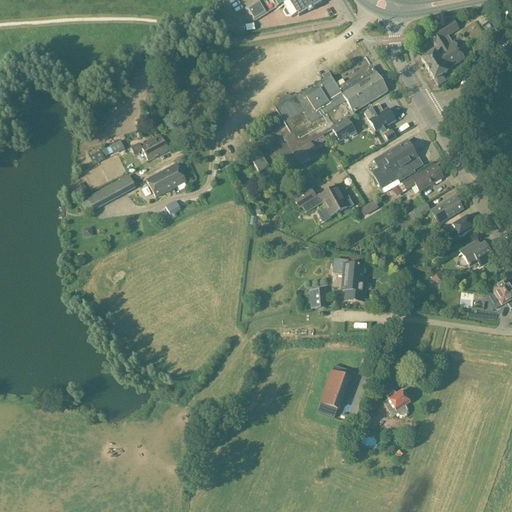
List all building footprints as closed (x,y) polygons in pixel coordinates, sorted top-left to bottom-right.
[(262,0),(260,2),(260,1),(246,10),(253,22),(275,9),(283,4),(285,8),(283,12),(286,17),(291,17),(291,18),(297,15),(299,17),(326,0),(325,0),(262,0)] [(433,80),(433,81),(438,88),(446,83),(442,75),(446,73),(445,71),(464,60),(454,43),(452,44),(448,37),(459,31),(453,20),(429,35),(439,51),(434,54),(433,52),(421,60),(422,62),(422,61),(426,68),(425,69),(428,73),(428,72),(433,79),(432,79),(433,80)] [(333,130),(346,121),(354,116),(353,114),(387,93),(371,68),(337,89),(333,82),(292,107),(291,105),(288,104),(284,107),(284,109),(285,111),(278,116),(290,134),(282,139),(287,146),(265,160),(270,168),(288,157),(310,144),(333,130)] [(374,131),(376,134),(380,132),(381,133),(382,133),(388,130),(386,127),(394,122),(388,111),(382,114),(378,106),(364,115),(372,128),(374,131)] [(354,133),(346,121),(333,130),(340,142),(354,133)] [(258,144),(267,153),(277,143),(268,134),(258,144)] [(148,162),(167,151),(159,136),(140,146),(139,144),(130,149),(134,157),(142,153),(148,162)] [(380,173),(373,177),(374,178),(371,180),(374,187),(378,184),(384,195),(400,185),(398,183),(414,173),(413,171),(421,166),(406,141),(382,156),(373,162),(380,173)] [(121,142),(109,148),(113,155),(124,150),(123,146),(121,142)] [(300,168),(318,157),(310,144),(288,157),(292,163),(296,161),(300,168)] [(107,149),(101,152),(104,158),(110,155),(107,149)] [(89,158),(93,165),(104,159),(104,158),(101,152),(89,158)] [(258,175),(270,168),(265,160),(261,154),(250,161),(258,175)] [(183,158),(177,161),(180,166),(186,162),(183,158)] [(145,182),(155,199),(185,183),(175,165),(145,182)] [(443,178),(435,165),(418,176),(417,174),(401,184),(406,192),(417,186),(421,192),(443,178)] [(129,176),(87,199),(94,212),(136,189),(129,176)] [(403,195),(398,187),(392,191),(397,198),(403,195)] [(332,216),(347,208),(350,209),(353,207),(348,198),(343,201),(336,188),(320,197),(320,195),(316,198),(310,189),(293,200),(299,210),(302,208),(306,214),(323,204),(326,210),(317,215),(323,224),(331,220),(332,216)] [(430,212),(438,225),(462,210),(454,197),(430,212)] [(176,202),(165,208),(170,216),(180,211),(176,202)] [(426,204),(408,215),(413,223),(422,218),(421,216),(430,211),(426,204)] [(360,210),(361,213),(364,217),(368,214),(366,210),(364,207),(360,210)] [(459,238),(473,229),(466,217),(451,226),(452,227),(443,233),(449,243),(458,237),(459,238)] [(434,238),(431,232),(421,238),(418,240),(421,245),(424,243),(425,244),(428,248),(436,244),(433,239),(434,238)] [(493,260),(486,248),(482,250),(476,242),(459,252),(469,269),(477,264),(480,268),(493,260)] [(363,303),(365,284),(361,283),(362,267),(357,266),(357,264),(352,264),(351,266),(347,266),(347,264),(345,262),(338,261),(337,272),(338,274),(343,274),(342,291),(346,292),(345,301),(363,303)] [(441,273),(432,272),(431,282),(440,283),(441,273)] [(511,291),(506,281),(490,290),(501,307),(506,304),(510,310),(511,309),(511,291)] [(327,309),(325,290),(309,292),(310,311),(327,309)] [(333,371),(346,376),(348,372),(334,367),(333,371)] [(337,410),(348,378),(331,372),(320,404),(337,410)] [(386,398),(388,401),(383,404),(391,418),(397,415),(399,416),(402,417),(405,415),(406,412),(405,409),(404,407),(409,404),(401,391),(396,395),(394,392),(391,392),(387,395),(386,398)]
